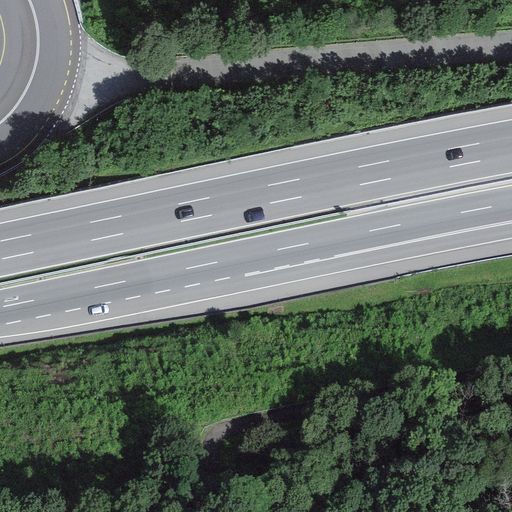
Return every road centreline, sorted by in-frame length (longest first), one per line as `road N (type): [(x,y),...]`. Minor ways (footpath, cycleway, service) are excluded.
road 1 (motorway): [(511,146),(0,250)]
road 2 (motorway): [(0,307),(460,213)]
road 3 (track): [(511,367),(215,434),(213,466),(293,511)]
road 4 (primary): [(28,0),(35,66),(0,124)]
